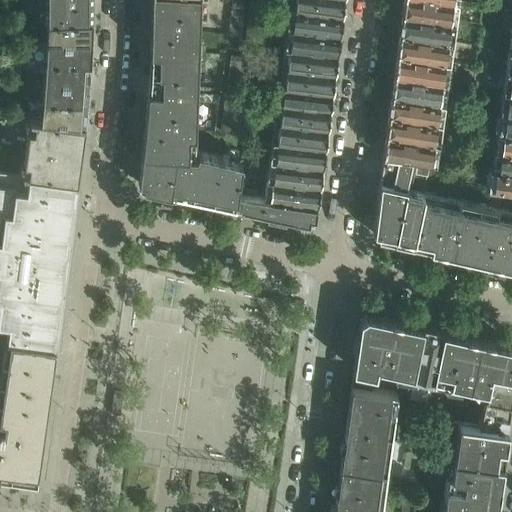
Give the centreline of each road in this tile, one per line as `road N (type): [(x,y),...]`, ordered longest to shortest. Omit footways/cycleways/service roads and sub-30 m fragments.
road 1 (residential): [(334,266),(114,219),(104,187),(117,0)]
road 2 (residential): [(370,0),(334,266)]
road 3 (residential): [(301,511),(334,266)]
road 4 (residential): [(511,305),(334,266)]
